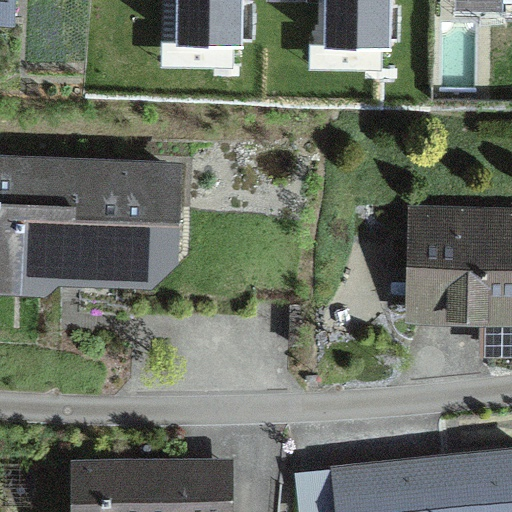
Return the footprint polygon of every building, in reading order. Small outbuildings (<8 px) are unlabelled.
[(0,0),(0,15),(13,16),(13,0),(0,0)] [(166,0),(166,65),(230,65),(230,44),(240,44),(240,0),(166,0)] [(314,0),(314,67),(378,67),(378,46),(388,46),(388,0),(314,0)] [(0,281),(81,284),(81,268),(143,270),(142,299),(244,302),(246,229),(164,225),(165,214),(169,212),(170,170),(0,164),(0,281)] [(511,217),(417,216),(415,308),(511,309),(511,217)] [(335,511),(511,511),(511,447),(404,459),(406,474),(333,482),(335,511)] [(224,511),(225,485),(185,485),(185,463),(74,464),(74,511),(224,511)]
